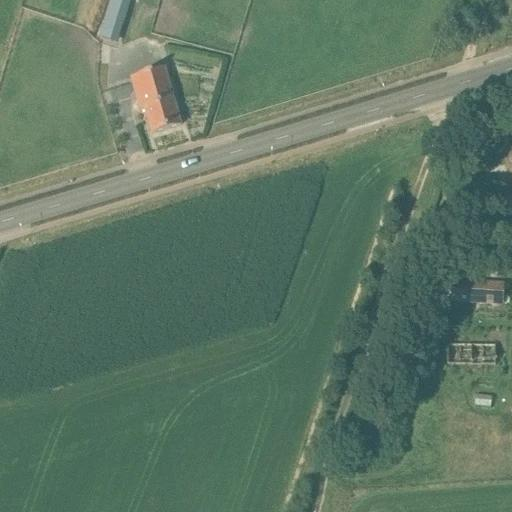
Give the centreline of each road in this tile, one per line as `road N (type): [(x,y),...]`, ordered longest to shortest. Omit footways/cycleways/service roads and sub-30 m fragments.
road 1 (track): [(484,0),(307,511)]
road 2 (tertiary): [(0,222),(511,67)]
